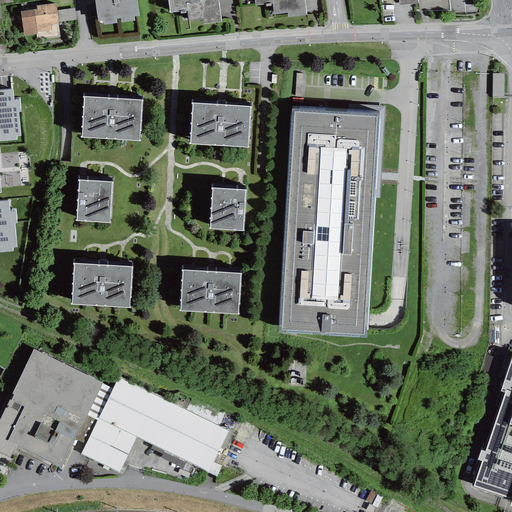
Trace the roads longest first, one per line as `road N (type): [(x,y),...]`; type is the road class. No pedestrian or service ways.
road 1 (residential): [(508,33),(340,34),(87,55)]
road 2 (residential): [(0,497),(62,485),(150,484),(275,511)]
road 3 (unknown): [(510,318),(461,476),(465,492),(495,506)]
